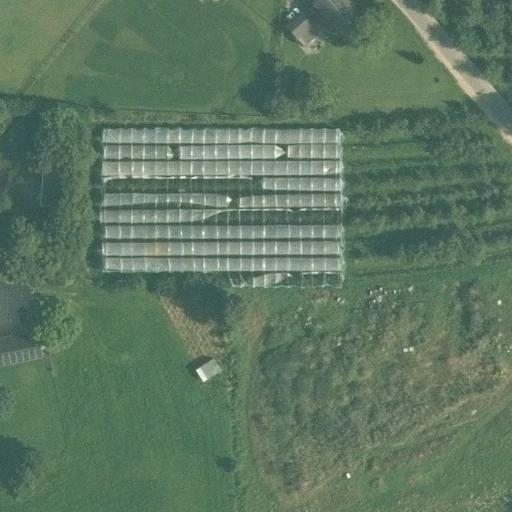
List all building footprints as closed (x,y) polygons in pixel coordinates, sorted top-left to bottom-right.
[(309,8),(320,21),(325,17),(336,30),(357,11),(347,0),(314,0),(311,3),(313,4),(309,8)] [(303,47),(318,33),(299,12),(284,25),(303,47)] [(288,103),(288,111),(297,111),(297,104),(288,103)] [(43,165),(40,205),(58,207),(62,167),(43,165)] [(0,363),(40,356),(35,330),(0,336),(0,363)] [(213,359),(196,370),(203,381),(220,370),(213,359)]
